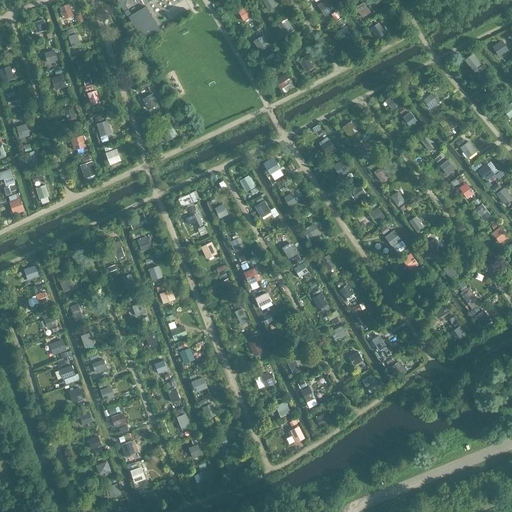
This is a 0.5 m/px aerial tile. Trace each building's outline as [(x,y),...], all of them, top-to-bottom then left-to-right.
[(123,0),(117,0),(127,16),(131,13),(123,0)] [(276,5),(273,0),(262,0),(268,10),(276,5)] [(335,10),(328,0),(323,0),(317,5),(326,17),(335,10)] [(355,8),(362,17),(370,11),(361,0),(360,0),(358,2),(360,4),(355,8)] [(72,16),(69,5),(59,9),(62,19),(72,16)] [(246,6),(240,10),(238,11),(243,20),(252,16),(246,6)] [(129,17),(143,41),(161,31),(146,7),(129,17)] [(335,12),(331,14),(336,20),(340,18),(335,12)] [(47,29),(44,19),(33,22),(37,33),(47,29)] [(294,30),(287,19),(277,25),(284,36),(294,30)] [(386,33),(379,22),(370,28),(377,39),(386,33)] [(353,36),(346,26),(338,31),(345,41),(353,36)] [(80,45),(77,33),(67,36),(71,48),(80,45)] [(270,46),(263,35),(253,41),(260,52),(270,46)] [(508,48),(503,40),(492,47),(497,55),(508,48)] [(58,60),(54,49),(44,53),(47,63),(58,60)] [(481,64),(473,53),(464,60),(472,71),(481,64)] [(313,67),(307,56),(300,60),(306,71),(313,67)] [(91,68),(88,57),(76,61),(80,71),(91,68)] [(10,67),(0,69),(0,73),(3,82),(14,79),(10,67)] [(287,73),(275,80),(284,93),(295,86),(287,73)] [(63,74),(53,78),(57,89),(67,86),(63,74)] [(503,90),(494,79),(486,85),(493,93),(496,96),(503,90)] [(100,102),(96,90),(87,93),(91,106),(100,102)] [(402,101),(395,92),(385,100),(392,109),(402,101)] [(159,104),(153,93),(142,99),(148,110),(159,104)] [(439,103),(432,93),(423,100),(430,110),(439,103)] [(20,104),(17,94),(6,98),(10,108),(20,104)] [(511,116),(511,101),(502,109),(508,116),(510,115),(511,117),(511,116)] [(76,118),(72,106),(64,109),(68,121),(76,118)] [(403,117),(411,128),(418,122),(410,112),(403,117)] [(457,125),(449,115),(439,122),(447,133),(457,125)] [(111,133),(107,120),(96,124),(101,136),(111,133)] [(356,126),(351,120),(342,127),(350,138),(353,136),(350,132),(357,128),(356,126)] [(30,135),(26,123),(16,127),(20,139),(30,135)] [(177,135),(170,125),(161,131),(167,141),(177,135)] [(86,147),(82,135),(71,139),(75,151),(86,147)] [(421,141),(429,151),(436,146),(428,135),(421,141)] [(335,148),(329,139),(320,146),(326,154),(335,148)] [(477,151),(469,141),(460,147),(468,158),(477,151)] [(372,156),(362,143),(356,148),(365,161),(372,156)] [(121,161),(116,148),(105,152),(110,165),(121,161)] [(38,164),(34,151),(25,154),(29,167),(38,164)] [(279,168),(273,157),(262,163),(269,174),(279,168)] [(336,165),(343,174),(350,169),(348,166),(350,165),(347,160),(346,161),(345,159),(344,160),(336,165)] [(441,165),(448,174),(455,168),(448,159),(441,165)] [(96,174),(91,161),(80,165),(85,178),(96,174)] [(487,163),(478,170),(486,181),(495,174),(487,163)] [(373,172),(381,183),(389,177),(381,167),(373,172)] [(11,168),(0,171),(0,177),(0,179),(4,178),(6,185),(15,182),(11,168)] [(248,175),(239,180),(246,191),(255,185),(248,175)] [(224,181),(219,183),(222,189),(227,187),(224,181)] [(459,187),(467,198),(474,193),(466,182),(459,187)] [(49,196),(45,184),(35,188),(39,199),(49,196)] [(497,184),(492,188),(495,192),(501,188),(497,184)] [(361,185),(352,191),(357,198),(365,191),(361,185)] [(511,198),(511,197),(504,187),(496,194),(504,205),(511,198)] [(405,201),(398,191),(390,196),(398,207),(405,201)] [(298,201),(292,192),(283,197),(289,207),(298,201)] [(193,202),(189,194),(178,199),(181,207),(193,202)] [(24,210),(20,198),(8,202),(13,215),(24,210)] [(270,211),(264,202),(255,207),(261,216),(270,211)] [(475,209),(484,220),(491,215),(482,203),(475,209)] [(228,214),(224,204),(214,208),(219,218),(228,214)] [(377,207),(371,212),(378,222),(385,217),(377,207)] [(197,212),(185,218),(188,224),(193,221),(196,227),(202,224),(197,212)] [(146,223),(143,215),(129,220),(133,229),(146,223)] [(409,221),(416,232),(423,227),(416,216),(409,221)] [(320,233),(313,223),(302,230),(308,240),(320,233)] [(199,227),(201,234),(208,232),(205,224),(199,227)] [(493,232),(501,242),(508,236),(500,226),(493,232)] [(402,240),(394,230),(385,237),(392,247),(402,240)] [(151,248),(146,236),(137,240),(141,252),(151,248)] [(239,237),(230,242),(235,252),(244,247),(239,237)] [(442,248),(440,245),(434,238),(425,244),(433,255),(442,248)] [(118,241),(112,243),(114,250),(113,250),(116,259),(124,256),(121,247),(120,247),(118,241)] [(211,242),(200,247),(205,259),(217,253),(211,242)] [(288,259),(293,256),(297,253),(290,243),(286,245),(281,248),(288,259)] [(419,265),(410,253),(402,259),(410,271),(419,265)] [(65,264),(62,254),(51,259),(54,268),(65,264)] [(336,266),(329,254),(321,259),(328,271),(336,266)] [(308,272),(303,263),(294,269),(299,277),(308,272)] [(443,269),(450,280),(457,275),(450,264),(443,269)] [(39,276),(35,265),(24,269),(28,280),(39,276)] [(163,277),(159,265),(148,269),(152,281),(163,277)] [(243,273),(249,285),(260,280),(255,268),(243,273)] [(135,285),(131,274),(122,277),(126,289),(135,285)] [(70,278),(60,282),(64,292),(74,288),(70,278)] [(225,293),(233,290),(228,278),(220,282),(225,293)] [(435,289),(428,278),(418,286),(426,296),(435,289)] [(341,279),(336,283),(339,287),(344,284),(341,279)] [(463,281),(457,286),(460,290),(467,285),(463,281)] [(354,294),(348,284),(339,289),(345,299),(354,294)] [(476,298),(469,287),(461,293),(468,304),(476,298)] [(171,289),(159,293),(163,304),(175,299),(171,289)] [(47,300),(44,291),(36,294),(39,303),(47,300)] [(267,292),(255,297),(259,307),(272,301),(267,292)] [(328,304),(321,293),(312,298),(318,309),(328,304)] [(145,313),(141,302),(133,306),(137,316),(145,313)] [(83,318),(78,304),(69,307),(74,321),(83,318)] [(453,313),(446,304),(438,310),(444,319),(453,313)] [(477,306),(471,310),(474,314),(479,310),(477,306)] [(242,308),(240,309),(234,311),(241,325),(248,321),(242,308)] [(373,320),(367,311),(358,317),(363,325),(373,320)] [(490,321),(483,311),(475,316),(482,327),(490,321)] [(56,325),(53,315),(45,318),(48,328),(56,325)] [(273,316),(264,321),(266,325),(275,321),(273,316)] [(347,335),(341,325),(332,331),(338,340),(347,335)] [(467,335),(461,325),(451,331),(458,341),(467,335)] [(184,326),(170,330),(173,339),(187,335),(184,326)] [(288,341),(282,328),(272,332),(278,345),(288,341)] [(94,344),(90,332),(81,336),(85,347),(94,344)] [(158,345),(154,333),(145,336),(150,348),(158,345)] [(379,335),(371,340),(379,351),(386,346),(379,335)] [(264,352),(257,338),(248,343),(254,356),(264,352)] [(66,350),(62,339),(49,344),(53,355),(66,350)] [(195,359),(190,348),(179,352),(184,364),(195,359)] [(348,356),(354,366),(363,360),(357,351),(348,356)] [(108,369),(103,359),(92,364),(96,374),(108,369)] [(157,362),(157,363),(150,366),(153,375),(161,372),(161,373),(167,370),(163,360),(157,362)] [(301,371),(295,360),(288,364),(293,375),(301,371)] [(399,361),(389,367),(396,378),(407,372),(399,361)] [(75,375),(71,364),(59,369),(63,380),(75,375)] [(276,383),(272,374),(269,376),(267,372),(261,375),(266,387),(276,383)] [(365,376),(360,379),(364,386),(368,387),(376,381),(373,377),(368,380),(365,376)] [(208,388),(203,377),(191,382),(195,393),(208,388)] [(79,388),(75,389),(73,383),(65,385),(67,392),(68,391),(72,402),(83,399),(79,388)] [(115,397),(111,386),(100,389),(104,401),(115,397)] [(180,400),(176,387),(167,391),(172,403),(180,400)] [(315,398),(309,387),(301,391),(306,402),(315,398)] [(281,391),(274,395),(277,399),(284,396),(281,391)] [(290,411),(285,399),(276,403),(282,415),(290,411)] [(213,404),(202,408),(207,418),(217,414),(213,404)] [(92,422),(89,412),(79,415),(82,425),(92,422)] [(127,423),(123,412),(111,417),(114,427),(127,423)] [(191,427),(186,413),(176,417),(182,430),(191,427)] [(323,413),(315,418),(320,428),(328,424),(323,413)] [(296,443),(305,438),(298,426),(290,431),(296,443)] [(102,445),(98,435),(87,439),(91,449),(102,445)] [(215,439),(218,448),(229,444),(225,436),(215,439)] [(135,451),(132,442),(131,439),(120,444),(124,455),(135,451)] [(202,454),(198,444),(188,448),(192,458),(202,454)] [(239,474),(233,460),(225,463),(231,478),(239,474)] [(112,473),(111,471),(107,461),(96,465),(99,475),(105,473),(106,475),(112,473)] [(146,479),(141,466),(130,470),(134,483),(146,479)] [(213,482),(207,469),(198,473),(201,479),(199,480),(202,486),(213,482)] [(120,494),(117,483),(107,487),(111,498),(120,494)] [(156,498),(154,492),(141,497),(146,510),(153,507),(150,501),(156,498)]
